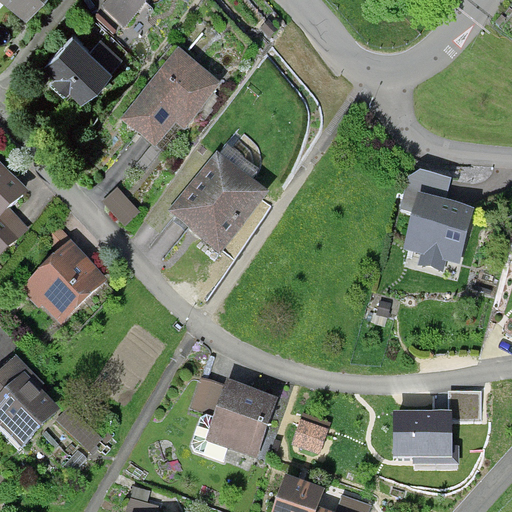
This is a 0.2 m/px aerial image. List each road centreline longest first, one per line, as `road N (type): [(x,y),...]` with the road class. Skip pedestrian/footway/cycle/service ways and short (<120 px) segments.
road 1 (residential): [(0,119),(199,326),(336,384),(511,382)]
road 2 (residential): [(511,161),(440,156),(407,132),(376,78)]
road 3 (tertiary): [(376,78),(438,51),(482,0)]
